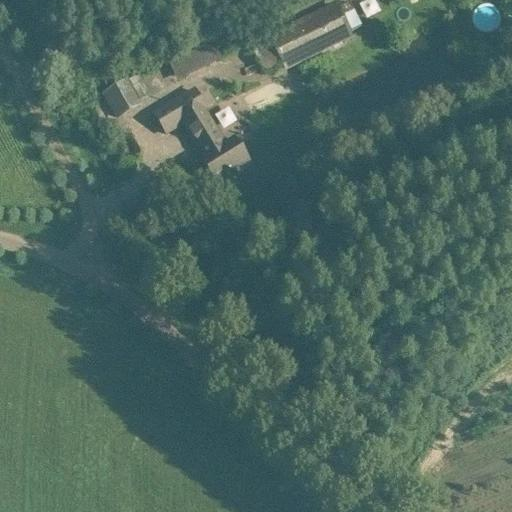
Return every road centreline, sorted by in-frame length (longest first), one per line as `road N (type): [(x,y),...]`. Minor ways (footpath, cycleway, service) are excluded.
road 1 (unclassified): [(373,511),(130,299),(82,271)]
road 2 (unclassified): [(82,271),(91,237),(85,204),(0,45)]
